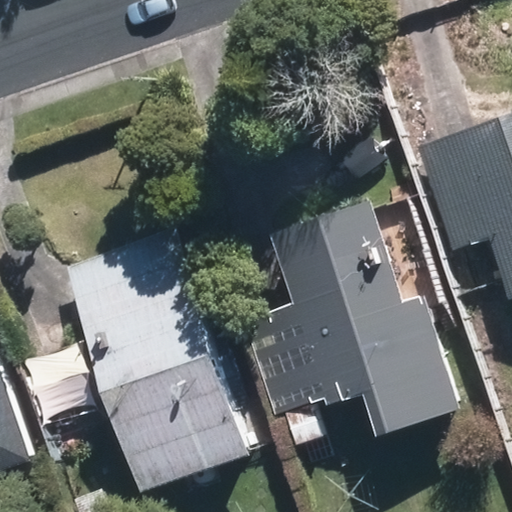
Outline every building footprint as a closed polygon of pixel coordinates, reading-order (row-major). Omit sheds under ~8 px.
[(511,131),(434,156),(460,237),(493,227),(511,285),(511,131)] [(367,218),(285,244),(333,400),(376,386),(388,424),(452,405),(423,309),(398,317),(367,218)] [(175,253),(84,282),(149,483),(240,453),(175,253)] [(0,363),(0,473),(34,462),(0,363)] [(320,425),(302,431),(313,463),(331,457),(320,425)] [(115,511),(110,493),(78,503),(80,511),(115,511)]
